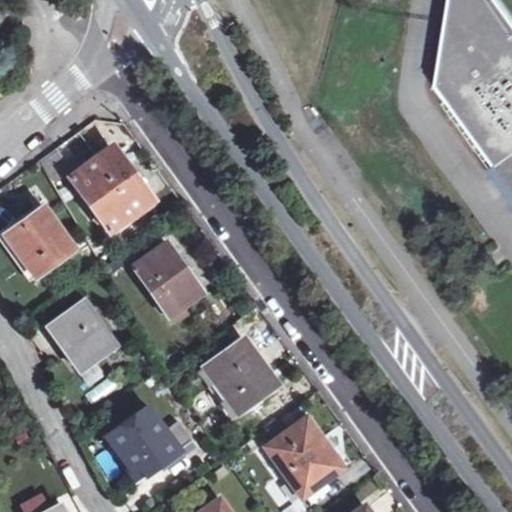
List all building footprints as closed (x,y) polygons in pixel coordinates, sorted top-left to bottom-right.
[(511,19),(498,0),(454,0),(440,89),(511,188),(511,19)] [(105,228),(145,198),(125,170),(107,145),(67,176),(105,228)] [(37,279),(75,251),(46,209),(26,224),(7,238),(37,279)] [(171,317),(204,293),(186,268),(168,242),(134,266),(171,317)] [(60,344),(73,362),(88,352),(95,362),(117,347),(85,301),(49,327),(60,344)] [(239,414),(278,386),(260,362),(244,340),(206,368),(239,414)] [(81,372),(95,362),(88,352),(73,362),(81,372)] [(124,455),(135,471),(144,465),(149,473),(166,461),(158,450),(166,444),(149,419),(137,427),(132,419),(110,435),(124,455)] [(266,448),(295,487),(302,498),(322,484),(335,474),(324,458),(332,453),(307,419),(266,448)] [(158,450),(166,461),(174,456),(166,444),(158,450)] [(324,458),(335,474),(343,469),(332,453),(324,458)] [(144,465),(135,471),(140,479),(149,473),(144,465)] [(24,511),(36,511),(50,504),(42,492),(20,505),(24,511)] [(229,511),(220,499),(201,511),(229,511)]
